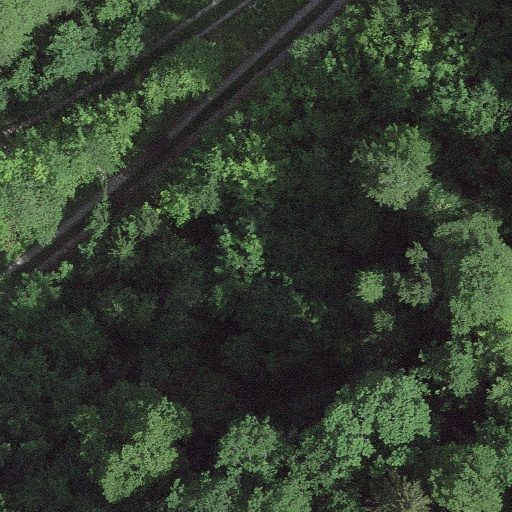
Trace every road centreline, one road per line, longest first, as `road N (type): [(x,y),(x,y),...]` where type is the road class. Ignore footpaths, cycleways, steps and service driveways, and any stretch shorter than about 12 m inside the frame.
road 1 (track): [(0,282),(321,0)]
road 2 (track): [(221,0),(94,84),(0,133)]
